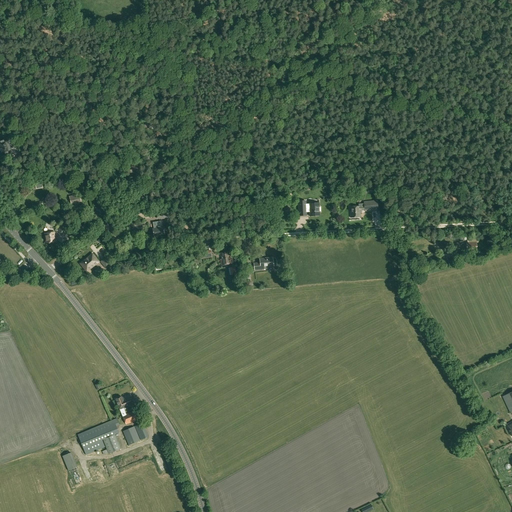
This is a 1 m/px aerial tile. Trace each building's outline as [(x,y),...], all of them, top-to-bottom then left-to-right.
[(0,148),(2,155),(10,152),(6,139),(0,140),(0,148)] [(71,204),(81,201),(79,194),(69,196),(71,204)] [(320,216),(320,203),(306,203),(306,200),(298,200),(299,216),(306,216),(306,212),(309,212),(309,216),(320,216)] [(362,213),(362,210),(365,210),(365,211),(378,210),(377,201),(364,202),(364,206),(360,207),(360,206),(350,207),(350,218),(360,217),(360,213),(362,213)] [(152,229),(154,236),(165,234),(163,227),(162,221),(153,222),(154,229),(152,229)] [(56,242),(54,232),(45,234),(46,243),(56,242)] [(466,240),(467,251),(477,251),(476,243),(478,243),(478,239),(467,240),(466,240)] [(210,250),(204,252),(205,257),(201,257),(201,259),(212,257),(210,250)] [(235,267),(233,267),(232,264),(233,263),(232,258),(231,259),(230,251),(219,253),(221,260),(220,260),(221,266),(228,264),(230,267),(231,275),(236,274),(235,267)] [(93,254),(81,263),(87,270),(99,261),(93,254)] [(273,266),(277,265),(276,260),(273,260),(273,257),(260,259),(260,263),(254,263),(254,270),(268,269),(267,267),(273,266)] [(110,263),(106,258),(101,262),(105,267),(110,263)] [(511,392),(503,396),(510,412),(511,411),(511,392)] [(126,424),(140,419),(136,410),(126,414),(124,410),(135,405),(130,394),(122,398),(121,396),(115,399),(126,424)] [(104,455),(108,453),(109,454),(121,449),(115,434),(119,433),(116,426),(119,424),(117,418),(78,435),(86,455),(105,447),(102,440),(103,439),(107,449),(102,451),(104,455)] [(148,436),(142,423),(123,431),(129,445),(148,436)]
